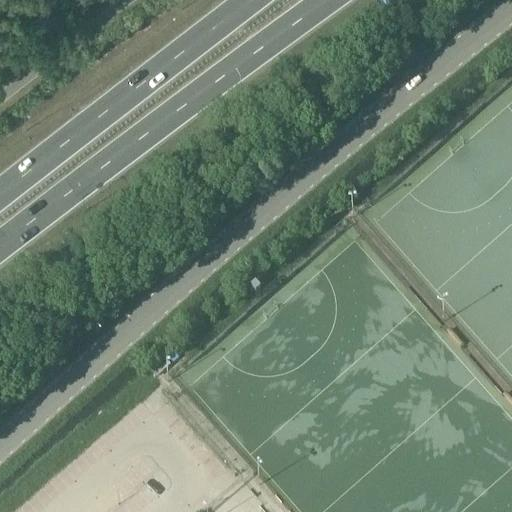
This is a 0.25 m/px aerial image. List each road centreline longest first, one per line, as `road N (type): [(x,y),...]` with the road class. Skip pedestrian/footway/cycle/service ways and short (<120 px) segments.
road 1 (unclassified): [(0,463),(511,25)]
road 2 (primary): [(0,248),(339,0)]
road 3 (primary): [(256,0),(0,195)]
